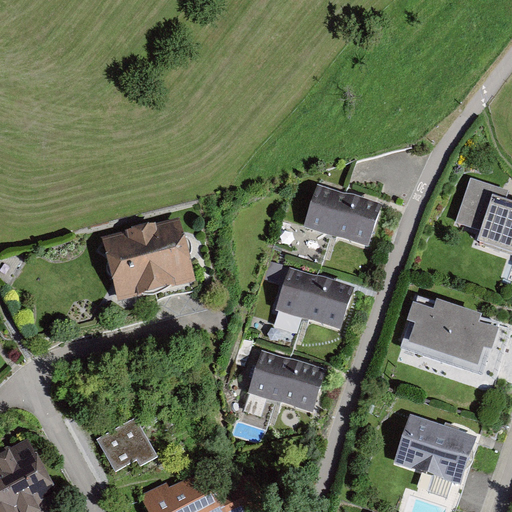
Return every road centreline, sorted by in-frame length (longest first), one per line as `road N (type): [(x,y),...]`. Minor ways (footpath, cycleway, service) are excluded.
road 1 (unclassified): [(313,511),(411,218),(439,156),(511,57)]
road 2 (residential): [(26,382),(53,362),(217,319)]
road 3 (residential): [(98,511),(26,382)]
